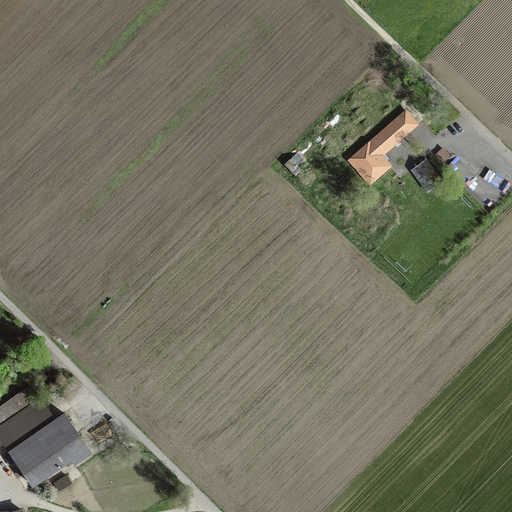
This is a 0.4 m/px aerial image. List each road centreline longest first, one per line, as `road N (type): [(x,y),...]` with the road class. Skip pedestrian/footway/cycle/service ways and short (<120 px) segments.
road 1 (unclassified): [(0,294),(216,511)]
road 2 (track): [(346,0),(511,158)]
